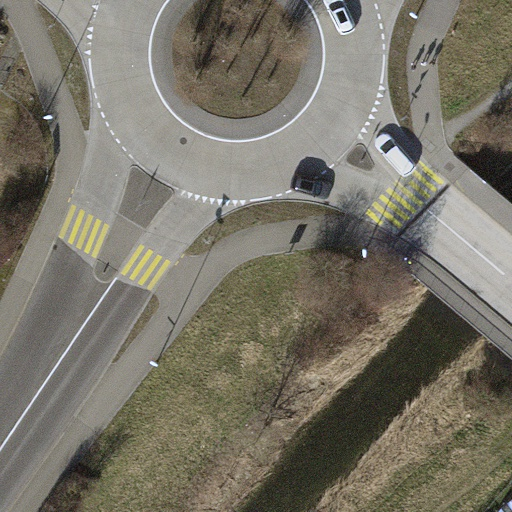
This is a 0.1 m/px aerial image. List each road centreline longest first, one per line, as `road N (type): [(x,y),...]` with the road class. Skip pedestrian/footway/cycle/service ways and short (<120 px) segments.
road 1 (tertiary): [(0,450),(63,358),(179,150)]
road 2 (tertiary): [(135,0),(123,58),(131,94),(150,126),(179,150)]
road 3 (tertiary): [(179,150),(219,165),(262,165),(301,150),(333,121)]
road 4 (tertiary): [(406,185),(511,276)]
road 5 (tertiary): [(333,121),(352,84),(357,43),(345,0)]
